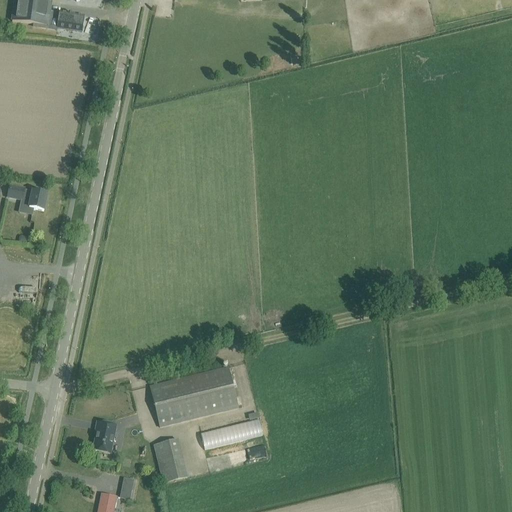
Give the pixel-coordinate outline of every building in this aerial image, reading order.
[(15,0),(12,22),(48,27),(49,20),(58,21),(57,29),(82,33),(84,17),(59,13),(59,15),(50,13),(51,0),(15,0)] [(29,209),(34,210),(44,212),(47,195),(33,192),(33,194),(24,192),(25,191),(10,188),(8,199),(22,202),(23,200),(31,201),(29,209)] [(228,369),(150,388),(160,428),(238,409),(228,369)] [(258,414),(249,417),(250,422),(259,420),(258,414)] [(250,422),(201,434),(205,450),(263,436),(259,420),(250,422)] [(97,432),(93,452),(110,455),(115,427),(97,423),(96,432),(97,432)] [(153,447),(162,485),(187,479),(178,441),(153,447)] [(235,453),(238,464),(268,457),(265,445),(235,453)] [(133,486),(123,484),(121,495),(131,497),(133,486)] [(129,511),(127,499),(112,503),(113,511),(129,511)]
